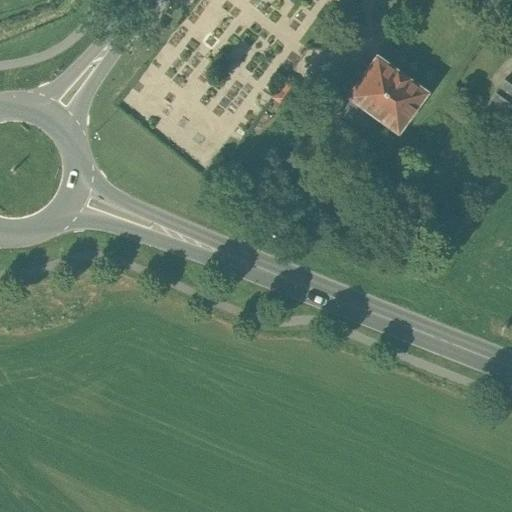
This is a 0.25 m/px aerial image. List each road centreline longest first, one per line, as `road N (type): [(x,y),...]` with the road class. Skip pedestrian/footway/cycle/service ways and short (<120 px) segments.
road 1 (primary): [(68,194),(511,365)]
road 2 (tertiary): [(145,0),(53,126)]
